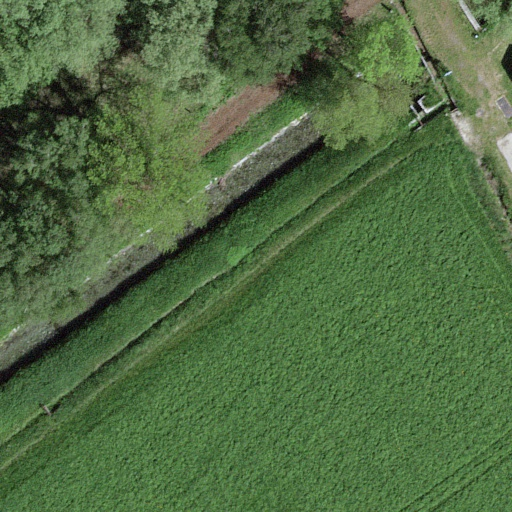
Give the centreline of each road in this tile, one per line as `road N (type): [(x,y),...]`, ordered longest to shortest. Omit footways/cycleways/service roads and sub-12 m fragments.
road 1 (track): [(378,0),(0,308)]
road 2 (track): [(426,0),(511,158)]
